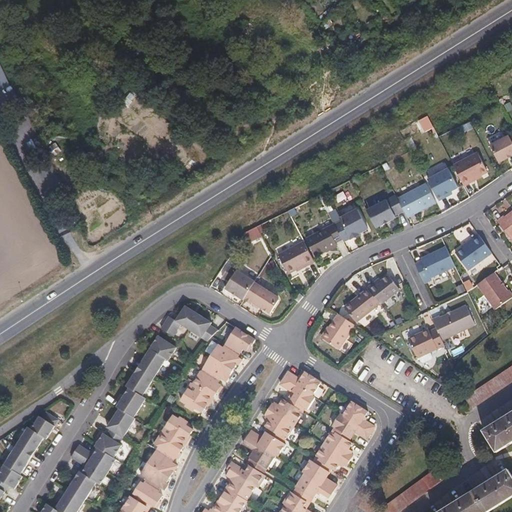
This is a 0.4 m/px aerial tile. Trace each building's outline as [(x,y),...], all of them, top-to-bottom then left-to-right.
[(8,79),(0,82),(0,91),(7,105),(18,100),(8,79)] [(511,135),(494,145),(503,161),(510,157),(509,155),(511,153),(511,135)] [(477,154),(453,167),(464,188),(472,184),(471,182),(487,174),(477,154)] [(440,201),(448,197),(447,195),(452,193),(459,189),(449,170),(429,181),(440,201)] [(426,185),(396,200),(403,212),(406,219),(436,204),(426,185)] [(395,196),(366,211),(375,229),(395,219),(394,216),(403,212),(396,200),(395,196)] [(510,237),(511,235),(511,209),(503,216),(502,214),(496,219),(510,237)] [(341,222),(334,225),(342,241),(343,242),(349,239),(350,241),(359,236),(358,235),(367,231),(357,211),(339,220),(341,222)] [(342,241),(334,225),(307,239),(316,257),(337,246),(336,243),(342,241)] [(466,268),(489,252),(476,233),(471,237),(472,239),(454,251),(466,268)] [(314,263),(303,243),(279,255),(287,273),(306,263),(308,266),(314,263)] [(441,248),(419,258),(421,260),(414,263),(423,282),(430,279),(428,276),(450,266),(441,248)] [(223,288),(242,300),(243,298),(253,282),(254,282),(235,270),(223,288)] [(493,270),(476,283),(494,307),(511,294),(507,287),(505,288),(493,270)] [(375,285),(373,282),(367,287),(379,303),(380,304),(400,289),(388,274),(381,280),(375,285)] [(276,297),(253,282),(243,298),(251,303),(252,301),(269,313),(277,300),(276,297)] [(379,303),(367,287),(344,306),(356,321),(379,303)] [(212,320),(187,304),(185,305),(176,319),(170,315),(168,317),(162,327),(174,335),(182,323),(208,339),(219,328),(211,323),(212,320)] [(436,329),(441,339),(473,325),(464,304),(439,316),(438,315),(431,318),(436,329)] [(338,348),(355,325),(337,313),(321,337),(338,348)] [(430,352),(444,345),(441,339),(436,329),(429,332),(428,330),(421,333),(422,335),(418,337),(417,335),(408,339),(417,358),(418,357),(430,352)] [(257,343),(237,330),(225,349),(238,357),(240,353),(242,354),(246,356),(249,350),(251,352),(257,343)] [(127,393),(152,378),(165,357),(168,359),(177,346),(159,335),(142,361),(145,363),(142,368),(140,373),(136,371),(127,385),(130,387),(117,406),(120,408),(112,421),(115,423),(112,427),(107,435),(104,433),(96,446),(99,447),(84,472),(81,471),(68,491),(71,492),(68,498),(65,496),(57,509),(49,504),(43,511),(78,511),(97,482),(101,484),(117,459),(115,457),(123,444),(120,442),(136,417),(134,416),(141,404),(127,393)] [(238,357),(225,349),(223,352),(218,349),(211,360),(234,374),(238,368),(239,368),(242,364),(238,361),(236,360),(238,357)] [(430,352),(418,357),(420,362),(423,363),(431,359),(432,357),(430,352)] [(227,385),(234,374),(211,360),(203,373),(218,383),(220,380),(223,382),(227,385)] [(511,365),(466,397),(473,408),(511,382),(511,365)] [(314,376),(307,372),(301,382),(290,375),(286,381),(298,388),(313,398),(322,382),(314,376)] [(194,387),(215,401),(218,395),(220,395),(223,390),(219,388),(216,386),(218,383),(203,373),(194,387)] [(143,394),(152,378),(127,393),(141,404),(142,404),(147,396),(143,394)] [(308,412),(316,400),(313,398),(298,388),(286,381),(282,388),(292,394),(293,395),(296,397),(292,402),(305,410),(308,412)] [(208,411),(215,401),(194,387),(192,386),(183,401),(188,404),(187,406),(185,409),(191,412),(193,409),(196,411),(203,416),(206,411),(208,411)] [(296,397),(293,395),(288,403),(300,410),(303,413),(305,410),(292,402),(296,397)] [(285,401),(284,400),(280,406),(278,409),(275,407),(272,405),(278,410),(274,414),(294,427),(301,415),(298,413),(300,410),(288,403),(285,401)] [(363,421),(369,412),(353,402),(343,417),(370,434),(374,428),(363,421)] [(278,410),(272,405),(268,410),(274,414),(278,410)] [(274,414),(268,410),(265,415),(268,417),(270,418),(274,414)] [(0,511),(0,502),(4,497),(1,495),(4,490),(7,492),(11,486),(16,488),(24,476),(22,474),(30,461),(27,459),(30,454),(34,449),(37,451),(45,437),(47,439),(60,419),(47,412),(44,417),(41,416),(33,428),(29,427),(0,473),(0,511)] [(511,413),(484,431),(497,452),(511,443),(511,413)] [(294,427),(274,414),(270,418),(271,419),(270,422),(266,428),(270,431),(282,439),(284,436),(287,438),(294,427)] [(366,441),(370,434),(343,417),(341,415),(333,427),(335,429),(348,437),(351,432),(355,434),(366,441)] [(161,435),(183,450),(189,440),(188,439),(192,433),(186,429),(182,427),(184,424),(178,420),(177,423),(176,424),(170,421),(161,435)] [(337,434),(350,442),(355,434),(351,432),(348,437),(335,429),(334,432),(337,434)] [(253,441),(258,435),(253,431),(249,439),(253,441)] [(284,443),(285,441),(282,439),(270,431),(265,439),(268,440),(271,435),(284,443)] [(325,446),(351,462),(354,457),(352,455),(348,453),(350,450),(354,445),(350,442),(337,434),(336,436),(332,434),(325,446)] [(179,457),(183,450),(161,435),(154,447),(158,450),(156,453),(171,462),(172,459),(175,461),(177,463),(181,458),(179,457)] [(276,456),(279,458),(287,445),(284,443),(271,435),(268,440),(265,439),(258,435),(253,441),(276,456)] [(250,447),(253,441),(249,439),(245,444),(250,447)] [(276,456),(253,441),(250,447),(256,452),(251,460),(267,470),(276,456)] [(92,451),(81,444),(80,444),(71,458),(73,459),(84,464),(92,451)] [(331,470),(336,473),(340,466),(342,463),(345,466),(348,467),(351,462),(325,446),(317,457),(321,459),(319,462),(331,470)] [(148,466),(170,480),(177,469),(172,466),(169,464),(171,462),(156,453),(148,466)] [(323,476),(326,478),(331,470),(319,462),(316,460),(314,462),(327,470),(323,476)] [(306,475),(334,493),(338,485),(326,478),(323,476),(327,470),(314,462),(311,461),(303,473),(306,475)] [(264,475),(266,472),(250,462),(248,465),(251,468),(264,475)] [(167,486),(170,480),(148,466),(141,477),(147,481),(145,484),(158,492),(160,489),(162,491),(165,492),(168,487),(167,486)] [(233,471),(229,468),(228,470),(230,471),(256,487),(258,489),(266,477),(264,475),(251,468),(248,473),(244,471),(237,466),(233,471)] [(439,467),(381,509),(382,511),(400,511),(446,478),(439,467)] [(488,511),(511,497),(511,474),(509,470),(442,511),(488,511)] [(233,480),(227,488),(247,501),(256,487),(230,471),(226,476),(228,477),(233,480)] [(330,499),(334,493),(306,475),(297,489),(313,500),(319,492),(330,499)] [(152,507),(158,511),(162,505),(160,504),(163,499),(159,496),(156,494),(158,492),(145,484),(143,486),(141,485),(134,496),(135,497),(152,507)] [(247,501),(227,488),(223,494),(224,494),(220,500),(220,499),(216,505),(227,511),(241,511),(248,502),(247,501)] [(306,502),(310,505),(312,502),(296,491),(294,494),(306,502)] [(294,511),(308,511),(306,511),(303,508),(306,502),(294,494),(291,492),(283,505),(286,507),(294,511)] [(144,511),(148,511),(152,507),(135,497),(133,500),(147,508),(144,511)] [(124,511),(144,511),(147,508),(133,500),(132,499),(124,511)]
